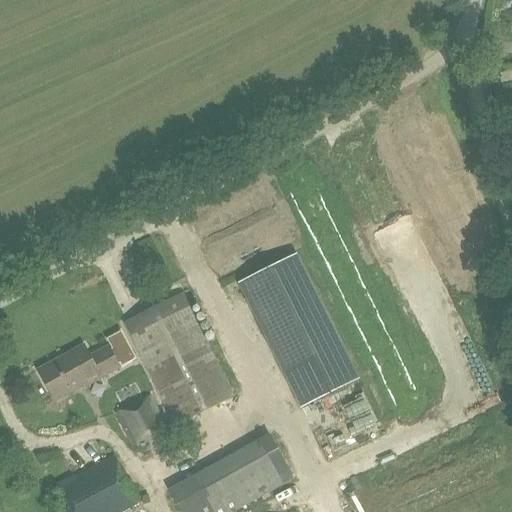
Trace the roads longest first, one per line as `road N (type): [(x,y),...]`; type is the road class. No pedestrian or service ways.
road 1 (unclassified): [(0,302),(410,78),(457,43),(475,0)]
road 2 (track): [(511,221),(457,43)]
